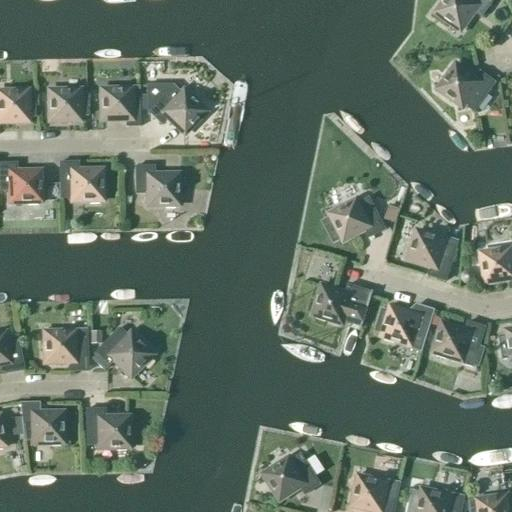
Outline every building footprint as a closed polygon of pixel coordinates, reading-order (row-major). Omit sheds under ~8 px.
[(435,10),(438,12),(436,14),(438,15),(437,18),(445,24),(447,22),(460,32),(474,12),(482,17),(494,0),(445,0),(444,3),(441,1),(435,10)] [(484,113),(494,99),(487,94),(495,83),(480,72),(475,80),(456,66),(446,79),(444,78),(437,86),(440,88),(438,90),(440,92),(439,94),(447,100),(449,98),(462,108),(464,105),(474,112),(477,108),(484,113)] [(172,86),(146,86),(146,96),(147,104),(147,111),(147,112),(160,125),(166,118),(184,135),(205,113),(203,111),(205,109),(197,102),(195,104),(183,92),(181,94),(172,86)] [(101,121),(125,121),(125,128),(139,128),(139,111),(139,96),(138,90),(114,91),(114,88),(103,88),(103,91),(101,91),(101,94),(98,94),(98,104),(101,104),(101,121)] [(79,122),(79,117),(87,117),(87,94),(79,94),(79,92),(62,92),(62,89),(51,89),(51,92),(49,92),(49,95),(46,95),(46,106),(49,105),(49,122),(79,122)] [(0,123),(27,123),(27,119),(35,118),(35,106),(27,106),(27,93),(10,93),(10,90),(0,90),(0,123)] [(141,96),(139,96),(139,111),(145,111),(147,111),(147,104),(146,96),(141,96)] [(99,205),(99,202),(102,202),(102,199),(105,199),(104,188),(102,188),(101,172),(78,172),(77,163),(59,163),(60,199),(72,199),(72,202),(89,202),(89,205),(99,205)] [(39,173),(16,173),(16,164),(0,164),(0,191),(10,191),(10,203),(27,203),(27,206),(37,206),(37,203),(40,203),(39,173)] [(180,193),(177,193),(177,176),(153,176),(153,167),(135,168),(135,194),(147,194),(147,207),(164,206),(164,209),(175,209),(175,206),(178,206),(178,203),(180,203),(180,193)] [(330,215),(331,218),(323,222),(334,245),(343,240),(344,242),(365,231),(369,239),(385,230),(368,198),(358,204),(356,201),(341,209),(340,207),(331,212),(332,214),(330,215)] [(400,211),(389,207),(384,221),(396,224),(400,211)] [(428,277),(446,282),(457,244),(430,236),(430,233),(420,230),(420,233),(417,232),(416,235),(413,234),(410,244),(413,245),(408,261),(431,268),(428,277)] [(511,289),(511,249),(494,252),(494,250),(483,251),(484,254),(481,254),(481,257),(479,258),(480,268),(483,268),(485,284),(509,281),(510,289),(511,289)] [(329,282),(334,267),(313,259),(307,275),(329,282)] [(342,325),(343,322),(362,328),(372,293),(348,286),(345,294),(322,287),(317,303),(315,302),(311,312),(314,313),(313,316),(316,317),(315,319),(325,322),(326,320),(342,325)] [(394,344),(394,341),(423,350),(435,311),(418,306),(415,316),(391,308),(386,324),(383,324),(380,334),(383,334),(382,337),(384,338),(384,341),(394,344)] [(435,339),(431,350),(434,350),(433,353),(436,354),(435,357),(445,360),(446,357),(462,362),(461,365),(474,369),(474,367),(479,368),(485,351),(479,349),(485,328),(468,323),(465,331),(442,324),(437,340),(435,339)] [(91,360),(100,369),(104,365),(107,368),(113,361),(130,378),(142,366),(144,368),(151,360),(149,358),(151,356),(149,354),(151,352),(143,345),(141,347),(129,335),(127,337),(118,329),(93,355),(94,356),(91,360)] [(511,330),(507,332),(507,335),(499,337),(503,361),(511,360),(511,362),(511,361),(511,330)] [(68,364),(68,373),(87,372),(86,336),(74,336),(74,333),(57,334),(57,331),(47,331),(47,334),(44,334),(44,337),(41,337),(41,347),(44,347),(44,364),(68,364)] [(91,333),(91,345),(102,345),(101,333),(91,333)] [(4,335),(0,335),(0,366),(3,366),(4,375),(23,371),(18,345),(6,347),(4,335)] [(65,431),(62,431),(62,414),(38,414),(38,404),(20,405),(24,441),(32,441),(32,445),(49,444),(49,447),(60,447),(60,444),(63,444),(62,441),(65,441),(65,431)] [(131,435),(128,435),(128,418),(104,419),(104,410),(85,411),(86,447),(99,446),(99,449),(115,449),(115,452),(126,452),(126,449),(129,449),(129,446),(131,446),(131,435)] [(11,420),(13,437),(23,436),(21,419),(11,420)] [(305,496),(320,485),(315,478),(325,472),(315,457),(306,463),(301,455),(291,462),(289,459),(275,468),(273,466),(264,472),(266,474),(264,475),(265,478),(263,479),(268,488),(271,487),(280,501),(300,488),(305,496)] [(394,511),(400,486),(371,480),(372,478),(362,475),(361,478),(358,478),(358,480),(355,480),(353,490),(356,491),(352,507),(374,511),(394,511)] [(460,511),(464,500),(435,494),(436,491),(426,489),(425,492),(422,491),(422,493),(412,491),(407,511),(460,511)] [(511,511),(511,499),(507,500),(507,497),(490,499),(490,497),(479,498),(480,501),(469,502),(470,511),(511,511)]
